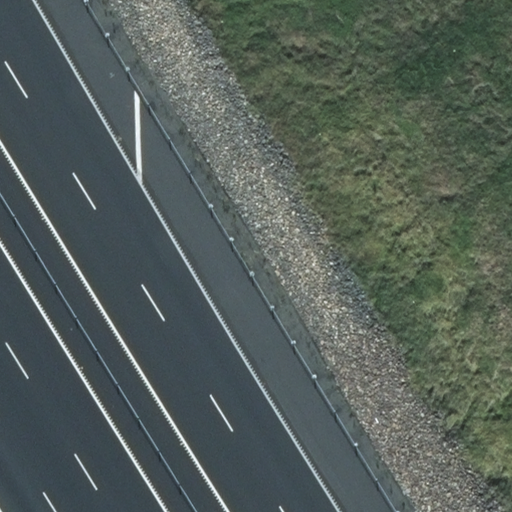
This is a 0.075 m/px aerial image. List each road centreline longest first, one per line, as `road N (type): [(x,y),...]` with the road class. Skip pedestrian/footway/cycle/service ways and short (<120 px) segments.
road 1 (motorway): [(10,0),(315,511)]
road 2 (motorway): [(100,511),(0,344)]
